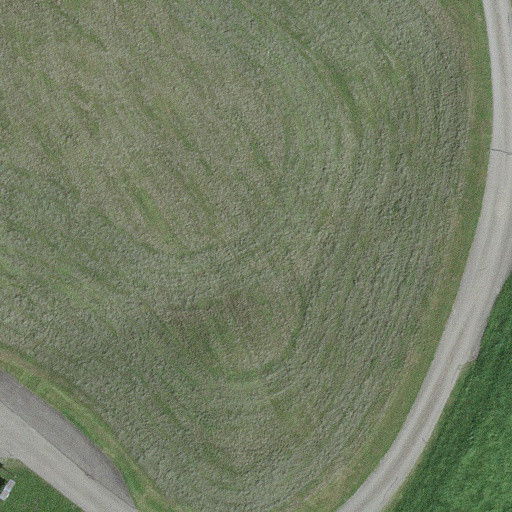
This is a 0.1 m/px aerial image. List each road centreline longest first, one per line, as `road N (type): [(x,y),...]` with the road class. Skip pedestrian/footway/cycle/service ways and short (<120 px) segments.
road 1 (residential): [(358,511),(428,424),(506,212),(511,148)]
road 2 (residential): [(0,432),(112,511)]
